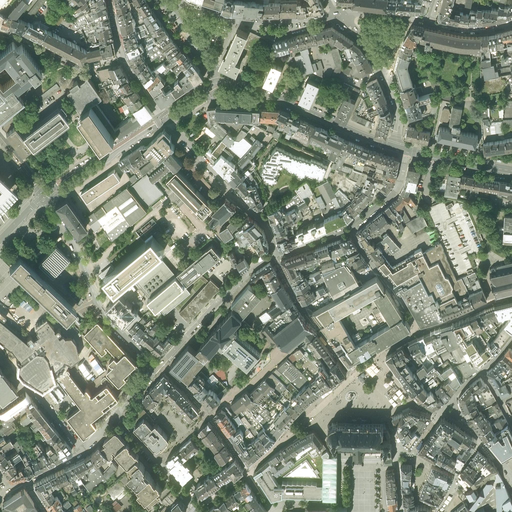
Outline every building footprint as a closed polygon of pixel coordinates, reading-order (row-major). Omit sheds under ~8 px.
[(0,0),(0,23),(1,17),(3,15),(0,12),(10,0),(0,0)] [(0,23),(0,25),(13,28),(17,19),(13,17),(14,16),(15,17),(27,2),(25,0),(18,0),(8,13),(8,14),(7,16),(3,15),(1,17),(0,23)] [(29,21),(45,0),(38,0),(24,17),(29,21)] [(80,5),(86,0),(85,0),(77,0),(76,1),(78,2),(77,2),(73,6),(75,7),(74,8),(71,11),(72,12),(80,5)] [(89,0),(87,2),(86,0),(80,5),(72,12),(74,15),(91,1),(92,0),(91,0),(89,0)] [(106,5),(106,4),(105,0),(102,0),(94,5),(91,6),(93,10),(97,8),(106,5)] [(126,0),(116,5),(118,13),(130,8),(131,7),(128,0),(127,0),(126,0)] [(142,15),(152,10),(146,0),(139,4),(137,4),(141,11),(142,15)] [(224,1),(219,0),(214,0),(213,7),(222,10),(224,1)] [(223,0),(224,1),(222,10),(221,10),(222,10),(223,11),(226,12),(227,13),(228,13),(229,13),(231,13),(232,13),(235,0),(234,0),(223,0)] [(245,1),(235,0),(232,13),(233,13),(243,14),(245,1)] [(280,0),(280,1),(280,5),(279,13),(285,13),(291,13),(296,13),(297,3),(297,0),(280,0)] [(301,0),(297,0),(297,3),(296,13),(302,13),(307,13),(306,1),(302,1),(301,0)] [(309,1),(306,1),(307,13),(315,12),(322,11),(324,8),(318,0),(310,0),(311,2),(310,2),(309,2),(309,1)] [(352,0),(352,1),(352,5),(357,6),(369,7),(379,8),(387,9),(387,0),(352,0)] [(396,0),(387,0),(387,9),(389,9),(395,10),(396,0)] [(415,12),(415,0),(396,0),(395,10),(415,12)] [(430,0),(418,0),(415,0),(415,12),(415,10),(418,11),(420,11),(420,12),(422,11),(424,11),(425,10),(426,9),(427,8),(427,7),(428,7),(430,0)] [(94,5),(91,1),(74,15),(75,15),(75,16),(85,10),(88,8),(91,6),(94,5)] [(252,2),(245,1),(243,14),(254,15),(262,16),(262,14),(264,2),(256,2),(255,1),(254,1),(253,1),(252,2)] [(280,5),(280,1),(274,2),(268,2),(264,2),(262,14),(268,14),(279,13),(280,5)] [(452,4),(442,1),(438,15),(439,18),(448,20),(449,13),(450,11),(448,10),(448,9),(450,9),(452,4)] [(97,8),(93,10),(90,12),(88,12),(87,13),(85,14),(77,19),(79,22),(93,15),(107,10),(106,4),(106,5),(97,8)] [(504,7),(498,7),(498,9),(497,21),(505,18),(508,6),(504,5),(504,7)] [(85,10),(75,16),(77,19),(85,14),(87,13),(88,12),(90,12),(88,8),(85,10)] [(130,8),(118,13),(120,23),(134,18),(130,8)] [(498,9),(492,8),(492,10),(483,9),(483,10),(483,11),(482,23),(497,21),(498,9)] [(477,9),(473,9),(470,9),(469,13),(468,23),(475,23),(476,18),(477,14),(476,14),(477,9)] [(93,15),(95,19),(101,17),(108,15),(107,10),(93,15)] [(143,16),(144,18),(152,29),(162,24),(154,13),(153,11),(152,10),(142,15),(143,16)] [(455,14),(454,13),(453,13),(453,14),(449,13),(448,20),(458,22),(460,11),(455,10),(455,14)] [(463,12),(460,11),(458,22),(462,23),(468,23),(469,13),(463,12)] [(53,23),(51,24),(56,28),(64,18),(60,13),(53,23)] [(76,29),(77,29),(91,22),(95,19),(93,15),(79,22),(77,19),(71,23),(76,29)] [(89,25),(90,27),(98,24),(110,21),(108,15),(101,17),(95,19),(91,22),(91,24),(89,25)] [(13,28),(21,32),(28,22),(29,21),(24,17),(23,21),(18,18),(17,19),(13,28)] [(120,23),(123,33),(135,28),(133,24),(136,23),(134,18),(120,23)] [(44,23),(40,21),(40,22),(49,27),(51,24),(53,23),(47,19),(44,23)] [(24,33),(39,41),(47,30),(49,27),(40,22),(40,21),(40,22),(37,21),(35,21),(34,22),(32,24),(30,23),(28,22),(21,32),(24,33)] [(111,25),(110,21),(98,24),(90,27),(82,30),(84,34),(95,29),(111,25)] [(91,24),(91,22),(77,29),(78,32),(82,30),(90,27),(89,25),(91,24)] [(162,24),(152,29),(154,34),(156,33),(162,30),(164,28),(162,24)] [(102,42),(114,40),(111,25),(95,29),(97,35),(99,35),(101,42),(102,42)] [(421,34),(423,27),(414,25),(413,25),(411,26),(408,32),(417,37),(418,37),(419,34),(421,34)] [(331,39),(334,41),(340,32),(332,26),(329,27),(323,29),(326,39),(331,38),(331,39)] [(137,32),(125,37),(124,37),(126,49),(153,37),(152,35),(149,31),(148,31),(146,27),(137,32)] [(430,28),(423,27),(421,34),(418,47),(422,48),(438,50),(464,55),(469,55),(475,55),(481,55),(481,47),(481,36),(461,35),(430,28)] [(135,28),(123,33),(124,37),(125,37),(137,32),(135,28)] [(162,30),(156,33),(158,38),(160,40),(169,34),(164,28),(162,30)] [(247,33),(237,28),(232,40),(226,54),(237,59),(241,51),(249,33),(247,33)] [(92,44),(101,42),(99,35),(97,35),(95,29),(84,34),(86,38),(88,44),(92,44)] [(316,31),(311,32),(314,42),(326,39),(323,29),(316,31)] [(511,29),(502,33),(503,40),(507,40),(511,38),(511,29)] [(39,41),(53,48),(59,36),(47,30),(39,41)] [(249,33),(241,51),(248,55),(244,63),(250,66),(261,43),(265,45),(268,39),(254,33),(248,30),(247,33),(249,33)] [(301,34),(297,36),(299,46),(303,45),(314,42),(311,32),(301,34)] [(346,36),(340,32),(334,41),(341,47),(344,45),(353,42),(346,36)] [(416,40),(417,37),(408,32),(405,37),(404,40),(413,44),(414,42),(415,43),(417,40),(416,40)] [(499,34),(495,34),(496,45),(497,49),(501,48),(500,43),(503,43),(503,40),(502,33),(499,34)] [(162,42),(170,37),(169,34),(160,40),(162,42)] [(493,35),(488,36),(489,46),(489,47),(496,45),(495,34),(493,35)] [(55,49),(67,55),(73,44),(61,37),(59,36),(53,48),(55,49)] [(293,37),(288,38),(291,49),(299,47),(299,46),(297,36),(293,37)] [(128,57),(145,47),(155,42),(153,37),(126,49),(128,57)] [(173,40),(170,37),(162,42),(165,47),(173,40)] [(280,40),(273,42),(276,53),(279,52),(279,53),(285,51),(288,50),(291,49),(288,38),(280,40)] [(0,119),(23,100),(15,90),(34,75),(35,77),(42,71),(41,70),(43,68),(23,43),(19,46),(14,40),(0,51),(0,119)] [(104,57),(117,54),(114,40),(102,42),(103,45),(101,46),(102,49),(104,57)] [(175,43),(173,40),(165,47),(164,48),(166,50),(175,43)] [(411,50),(413,44),(404,40),(402,43),(401,46),(411,50)] [(92,44),(88,44),(89,48),(86,49),(87,51),(90,50),(91,52),(102,49),(101,46),(103,45),(102,42),(101,42),(92,44)] [(353,42),(344,45),(348,56),(359,52),(362,50),(360,47),(359,46),(357,45),(353,42)] [(177,45),(175,43),(166,50),(157,56),(159,59),(165,55),(177,45)] [(67,55),(81,62),(87,51),(73,44),(67,55)] [(180,48),(177,45),(165,55),(168,58),(173,54),(180,48)] [(317,69),(315,62),(311,63),(308,52),(309,52),(307,47),(304,48),(303,45),(299,46),(299,47),(301,53),(295,55),(299,72),(298,75),(304,78),(306,72),(316,70),(317,69)] [(511,45),(508,47),(501,48),(501,52),(511,50),(511,53),(511,45)] [(420,54),(411,50),(401,46),(400,49),(399,52),(412,57),(413,56),(418,58),(420,54)] [(128,57),(130,61),(143,54),(147,51),(145,47),(128,57)] [(181,48),(180,48),(173,54),(168,58),(167,59),(169,63),(180,54),(183,50),(181,48)] [(331,50),(336,67),(343,66),(343,65),(342,62),(341,58),(338,48),(331,50)] [(81,62),(104,57),(102,49),(91,52),(90,50),(87,51),(81,62)] [(187,54),(183,50),(180,54),(169,63),(170,63),(168,64),(170,67),(177,62),(177,61),(176,60),(177,59),(180,62),(187,54)] [(348,56),(341,58),(342,62),(351,59),(355,58),(356,61),(358,60),(366,57),(363,52),(362,50),(359,52),(348,56)] [(412,57),(399,52),(397,58),(395,64),(399,77),(402,87),(413,83),(406,62),(410,63),(412,58),(412,57)] [(511,53),(511,56),(501,58),(502,62),(510,61),(511,60),(511,53)] [(130,61),(133,66),(143,59),(145,58),(145,57),(143,54),(130,61)] [(192,60),(187,54),(180,62),(176,66),(179,68),(181,66),(181,64),(184,67),(192,60)] [(237,59),(226,54),(224,54),(220,64),(221,64),(236,71),(241,61),(237,59)] [(358,60),(356,61),(357,65),(362,74),(372,69),(369,62),(366,57),(358,60)] [(133,66),(137,71),(147,64),(147,63),(143,59),(133,66)] [(196,65),(192,60),(184,67),(187,71),(179,79),(181,82),(187,77),(187,75),(186,75),(189,72),(196,65)] [(318,61),(315,62),(317,69),(316,70),(318,77),(323,80),(322,69),(323,69),(320,60),(318,61)] [(511,60),(510,61),(511,67),(498,69),(499,75),(508,73),(511,72),(511,60)] [(144,80),(147,84),(155,77),(153,75),(160,69),(161,70),(166,66),(163,62),(152,71),(149,73),(151,75),(144,80)] [(282,68),(272,63),(266,76),(263,83),(273,88),(282,68)] [(152,71),(147,64),(137,71),(144,80),(151,75),(149,73),(152,71)] [(495,70),(493,64),(491,64),(481,66),(481,78),(499,75),(498,69),(495,70)] [(125,73),(121,65),(96,71),(102,82),(125,73)] [(187,77),(181,82),(186,89),(199,80),(204,76),(196,65),(189,72),(186,75),(187,75),(187,77)] [(343,66),(336,67),(335,67),(328,82),(334,85),(340,71),(343,66)] [(343,66),(340,71),(349,75),(351,69),(343,66)] [(125,73),(102,82),(99,84),(100,88),(104,86),(127,77),(125,73)] [(147,84),(150,89),(155,83),(156,82),(161,78),(161,77),(158,74),(155,77),(147,84)] [(102,149),(120,135),(115,129),(107,116),(97,103),(103,97),(88,77),(78,83),(77,81),(72,84),(69,87),(71,89),(67,92),(83,114),(79,117),(96,141),(102,149)] [(129,80),(127,77),(104,86),(107,92),(118,86),(125,82),(129,80)] [(150,89),(155,95),(163,89),(160,85),(164,82),(161,78),(156,82),(155,83),(150,89)] [(30,79),(21,88),(25,92),(34,83),(30,79)] [(181,92),(186,89),(181,82),(179,79),(175,82),(176,85),(171,88),(176,95),(181,92)] [(377,79),(367,84),(372,95),(383,91),(379,84),(377,79)] [(431,79),(430,79),(434,93),(441,91),(443,82),(431,79)] [(132,85),(129,80),(125,82),(118,86),(107,92),(110,97),(114,95),(132,85)] [(305,87),(299,100),(309,104),(312,99),(315,91),(317,92),(318,89),(316,88),(318,84),(308,80),(306,83),(305,83),(303,86),(305,87)] [(56,82),(38,95),(42,100),(60,87),(56,82)] [(344,83),(341,88),(357,95),(360,90),(344,83)] [(413,83),(402,87),(400,87),(403,97),(405,102),(419,97),(418,93),(423,92),(421,87),(416,88),(414,83),(413,83)] [(136,90),(132,85),(114,95),(110,97),(111,99),(110,100),(111,102),(112,101),(136,90)] [(162,105),(176,95),(171,88),(169,85),(163,89),(155,95),(162,105)] [(140,96),(136,90),(112,101),(116,109),(140,96)] [(384,95),(383,91),(372,95),(376,105),(377,104),(386,101),(384,95)] [(453,95),(440,93),(439,99),(452,101),(453,95)] [(419,97),(405,102),(407,108),(407,109),(423,104),(426,103),(425,100),(431,98),(430,94),(419,97)] [(145,102),(140,96),(116,109),(118,111),(125,118),(126,117),(132,110),(134,108),(145,102)] [(343,100),(341,104),(351,109),(355,101),(345,96),(343,100)] [(439,99),(432,101),(433,104),(432,104),(433,107),(431,107),(432,110),(431,110),(432,113),(437,112),(439,99)] [(386,101),(377,104),(380,113),(389,109),(387,103),(386,101)] [(145,102),(134,108),(142,119),(152,112),(145,102)] [(347,118),(351,109),(341,104),(338,111),(336,116),(346,121),(347,118)] [(376,109),(368,112),(370,117),(375,115),(380,113),(377,104),(376,105),(375,105),(376,109)] [(423,104),(407,109),(408,113),(410,117),(426,112),(423,104)] [(440,127),(437,138),(446,140),(448,140),(459,142),(475,146),(475,145),(477,135),(456,131),(456,128),(462,129),(462,126),(458,125),(462,107),(453,105),(451,113),(450,112),(448,108),(445,107),(442,111),(440,118),(442,122),(445,123),(448,120),(449,115),(451,115),(449,123),(451,124),(450,129),(440,127)] [(224,119),(225,117),(236,117),(236,120),(239,120),(239,117),(249,118),(250,118),(250,119),(253,119),(253,118),(259,118),(260,108),(253,108),(249,107),(238,107),(223,106),(216,106),(216,107),(216,116),(222,116),(221,119),(224,119)] [(215,107),(207,108),(208,113),(209,119),(210,120),(205,123),(206,124),(205,124),(209,128),(215,121),(216,116),(216,107),(215,107)] [(14,127),(6,134),(22,154),(31,147),(32,148),(56,130),(58,128),(67,121),(58,108),(27,132),(22,136),(22,137),(14,127)] [(126,117),(132,126),(142,119),(134,108),(132,110),(126,117)] [(279,109),(260,108),(259,118),(259,119),(267,119),(267,118),(269,118),(269,119),(276,119),(278,120),(280,117),(277,116),(280,109),(279,109)] [(275,134),(278,136),(282,128),(285,122),(289,113),(280,109),(277,116),(280,117),(278,120),(280,121),(280,122),(279,122),(276,130),(274,129),(273,133),(275,134)] [(379,121),(389,124),(391,117),(390,110),(389,109),(380,113),(381,114),(379,121)] [(370,128),(373,122),(356,115),(358,112),(355,111),(351,119),(370,128)] [(294,116),(289,113),(285,122),(282,128),(278,136),(282,138),(285,131),(283,130),(284,128),(288,130),(294,116)] [(300,119),(294,116),(288,130),(288,131),(285,135),(289,137),(290,136),(291,133),(291,132),(293,128),(292,128),(293,126),(296,128),(300,119)] [(132,126),(126,117),(125,118),(120,122),(119,123),(115,127),(115,129),(120,135),(125,132),(129,128),(132,126)] [(490,126),(489,121),(489,117),(487,117),(481,117),(482,127),(490,126)] [(314,125),(300,119),(296,128),(295,132),(309,138),(314,125)] [(502,124),(503,120),(489,121),(490,126),(494,125),(495,133),(497,133),(497,136),(504,135),(502,126),(502,124)] [(235,138),(215,121),(209,128),(214,132),(215,133),(222,139),(222,138),(230,145),(235,138),(234,138),(235,138)] [(389,124),(379,121),(376,129),(375,133),(384,135),(386,136),(389,124)] [(211,157),(215,160),(214,161),(218,165),(227,175),(229,177),(240,166),(243,164),(239,160),(253,144),(243,136),(250,129),(244,125),(235,138),(234,138),(235,138),(230,145),(222,138),(222,139),(212,151),(214,153),(211,157)] [(312,139),(326,145),(324,150),(328,152),(328,151),(330,152),(328,157),(335,160),(339,150),(344,139),(338,136),(338,135),(331,132),(331,133),(327,132),(328,130),(321,127),(321,128),(317,127),(314,125),(309,138),(312,139)] [(417,139),(419,129),(408,127),(406,134),(405,137),(411,138),(417,139)] [(163,158),(172,150),(171,149),(171,148),(172,148),(173,149),(175,146),(168,139),(171,136),(168,132),(164,129),(146,147),(144,145),(141,146),(140,146),(149,157),(151,161),(154,165),(157,162),(162,157),(163,158)] [(419,129),(417,139),(423,141),(428,142),(430,131),(419,129)] [(243,164),(261,143),(257,139),(253,144),(239,160),(243,164)] [(349,141),(344,139),(339,150),(344,152),(345,151),(349,141)] [(496,152),(506,150),(504,140),(483,143),(484,147),(485,153),(496,152)] [(363,147),(349,141),(345,151),(358,157),(358,156),(363,147)] [(129,154),(137,166),(149,157),(140,146),(129,154)] [(272,153),(270,158),(282,163),(287,165),(291,154),(291,153),(284,149),(284,150),(276,146),(271,152),(272,153)] [(363,147),(358,156),(363,158),(362,160),(364,161),(365,159),(369,149),(363,147)] [(369,149),(365,159),(384,165),(387,155),(369,149)] [(172,150),(163,158),(161,159),(164,162),(165,163),(171,167),(174,170),(183,162),(177,156),(172,150)] [(344,152),(339,150),(335,160),(333,163),(331,167),(336,169),(338,166),(342,158),(344,153),(344,152)] [(347,154),(344,153),(342,158),(338,166),(341,167),(342,165),(345,159),(347,154)] [(130,166),(135,174),(138,178),(142,175),(143,175),(143,174),(140,170),(137,166),(129,154),(128,155),(124,158),(130,166)] [(299,157),(291,154),(287,165),(286,166),(296,170),(296,172),(305,175),(306,172),(310,160),(302,157),(299,156),(299,157)] [(393,158),(387,155),(384,165),(386,166),(386,167),(387,167),(387,168),(387,169),(386,172),(396,175),(397,168),(399,159),(393,158)] [(279,166),(282,163),(270,158),(268,156),(263,162),(265,164),(262,167),(264,168),(260,172),(264,174),(263,176),(272,183),(278,175),(275,174),(280,167),(279,166)] [(124,158),(119,161),(125,169),(128,167),(128,168),(129,168),(130,168),(130,167),(130,166),(124,158)] [(311,158),(310,160),(306,172),(316,175),(316,174),(323,177),(328,165),(322,163),(323,162),(321,162),(311,158)] [(146,172),(147,173),(149,175),(165,163),(164,162),(163,163),(160,160),(157,162),(154,165),(155,165),(146,172)] [(240,166),(229,177),(234,183),(245,174),(253,167),(255,166),(254,164),(256,162),(254,160),(247,167),(245,165),(242,167),(240,166)] [(151,161),(140,170),(143,174),(143,175),(146,172),(155,165),(154,165),(151,161)] [(165,163),(149,175),(154,181),(158,178),(171,167),(165,163)] [(353,169),(355,170),(362,172),(364,166),(360,165),(355,163),(353,168),(353,169)] [(341,167),(338,166),(336,169),(341,171),(350,174),(352,169),(349,168),(350,168),(353,169),(353,168),(342,165),(341,167)] [(375,170),(364,166),(362,172),(364,173),(372,176),(373,175),(373,174),(374,172),(374,173),(375,170)] [(251,187),(255,184),(258,182),(261,180),(253,167),(245,174),(251,187)] [(406,177),(417,179),(419,169),(413,168),(408,167),(406,177)] [(353,169),(350,168),(349,168),(352,169),(354,170),(354,171),(360,172),(362,173),(366,175),(366,174),(367,175),(370,176),(373,177),(372,178),(378,180),(378,179),(379,179),(379,178),(373,175),(372,176),(364,173),(362,172),(355,170),(353,169)] [(395,177),(396,175),(386,172),(385,174),(384,174),(383,173),(382,173),(383,171),(376,168),(375,170),(374,173),(374,172),(373,174),(374,174),(384,176),(384,177),(384,176),(390,178),(395,179),(395,177)] [(114,169),(81,192),(87,201),(91,199),(121,178),(114,169)] [(354,170),(352,169),(350,174),(348,177),(351,179),(356,181),(355,184),(362,189),(367,175),(366,174),(366,175),(362,173),(360,172),(354,171),(354,170)] [(177,171),(177,170),(167,180),(184,197),(187,200),(193,207),(196,209),(203,216),(213,206),(194,187),(177,171)] [(457,190),(464,191),(464,186),(465,175),(464,175),(449,172),(447,183),(445,192),(445,196),(455,198),(457,190)] [(94,211),(86,218),(88,221),(90,224),(91,223),(95,228),(102,223),(105,227),(106,228),(108,232),(109,233),(113,239),(128,226),(131,223),(147,210),(145,207),(163,193),(154,181),(149,175),(147,173),(144,176),(143,175),(142,175),(142,176),(142,177),(135,183),(129,188),(128,186),(115,195),(113,197),(107,201),(103,205),(100,207),(98,209),(94,211)] [(8,182),(3,177),(0,174),(0,207),(16,190),(8,182)] [(138,178),(135,174),(130,177),(131,177),(130,178),(133,182),(138,178)] [(251,187),(245,174),(234,183),(242,193),(251,187)] [(374,184),(376,185),(378,180),(372,178),(373,177),(370,176),(367,175),(362,189),(368,192),(373,194),(374,191),(374,190),(372,189),(374,184)] [(464,186),(483,189),(484,179),(473,177),(465,175),(464,186)] [(384,177),(384,176),(383,180),(385,181),(380,188),(387,193),(391,187),(394,184),(395,179),(390,178),(384,176),(384,177)] [(417,179),(406,177),(403,186),(411,188),(416,189),(418,183),(416,182),(417,179)] [(376,185),(380,188),(385,181),(383,180),(383,181),(379,179),(378,179),(378,180),(376,185)] [(483,189),(491,191),(498,192),(500,181),(494,180),(484,179),(483,189)] [(299,192),(302,196),(306,195),(313,192),(311,189),(309,184),(306,180),(304,182),(306,186),(304,187),(302,183),(295,188),(299,192)] [(332,198),(336,196),(335,194),(328,181),(323,183),(331,199),(332,199),(332,198)] [(511,183),(500,181),(498,192),(498,196),(508,198),(509,199),(511,199),(511,183)] [(254,192),(257,190),(255,184),(251,187),(242,193),(247,198),(254,192)] [(407,197),(407,196),(411,188),(403,186),(400,194),(407,197)] [(347,197),(339,189),(335,194),(336,196),(336,197),(340,196),(344,204),(348,199),(347,197)] [(350,194),(347,197),(348,199),(351,202),(360,210),(366,203),(365,202),(366,202),(368,200),(370,198),(371,197),(371,196),(373,194),(368,192),(362,189),(358,192),(355,194),(356,195),(355,195),(352,192),(350,192),(350,194)] [(477,203),(478,190),(474,189),(471,189),(470,196),(469,201),(477,203)] [(256,197),(259,196),(257,190),(254,192),(247,198),(252,204),(257,201),(256,197)] [(498,192),(491,191),(488,205),(497,207),(498,196),(498,192)] [(287,200),(279,205),(284,214),(294,208),(293,207),(295,206),(298,204),(305,200),(302,196),(299,192),(292,196),(287,200)] [(436,194),(429,192),(430,193),(497,208),(496,209),(504,211),(511,210),(511,209),(507,209),(503,208),(497,207),(488,205),(477,203),(469,201),(463,200),(445,196),(438,194),(436,194)] [(400,194),(398,198),(395,201),(401,207),(404,203),(406,203),(410,198),(410,197),(407,196),(407,197),(400,194)] [(165,195),(151,207),(153,209),(167,198),(165,195)] [(260,208),(263,206),(261,201),(259,196),(256,197),(257,201),(252,204),(254,206),(257,209),(260,208)] [(334,208),(336,213),(343,211),(340,206),(336,197),(336,196),(332,198),(332,199),(336,207),(334,208)] [(320,197),(316,199),(317,202),(320,208),(322,213),(325,212),(323,208),(326,207),(323,200),(322,201),(320,197)] [(410,221),(403,210),(400,213),(402,218),(404,223),(407,225),(410,229),(412,233),(425,226),(427,225),(418,204),(416,205),(410,198),(406,203),(411,208),(417,217),(410,221)] [(77,216),(65,199),(55,205),(76,234),(76,235),(85,227),(77,216)] [(226,199),(212,212),(214,213),(209,219),(214,224),(219,219),(221,221),(235,207),(234,205),(232,204),(231,203),(229,202),(228,200),(226,199)] [(308,205),(305,200),(298,204),(301,210),(303,208),(308,205)] [(476,231),(464,202),(459,205),(458,202),(455,203),(453,205),(452,202),(446,205),(444,200),(435,204),(427,208),(436,230),(430,232),(435,243),(441,241),(456,275),(467,271),(468,273),(473,271),(473,270),(472,268),(473,268),(468,256),(477,252),(484,249),(483,247),(481,242),(480,240),(483,239),(478,230),(476,231)] [(392,203),(400,213),(403,210),(401,207),(395,201),(392,203)] [(319,208),(320,208),(317,202),(311,205),(314,210),(317,209),(319,208)] [(353,216),(360,210),(351,202),(346,208),(353,216)] [(397,216),(399,219),(402,218),(400,213),(392,203),(389,206),(397,214),(397,216)] [(269,212),(272,223),(280,216),(284,214),(279,205),(269,212)] [(301,210),(298,212),(301,218),(301,217),(301,218),(304,216),(307,215),(306,214),(308,213),(311,212),(308,205),(303,208),(301,210)] [(389,206),(385,209),(394,218),(397,216),(397,214),(389,206)] [(295,208),(294,208),(284,214),(286,216),(288,219),(292,217),(297,213),(295,208)] [(343,211),(348,221),(353,216),(346,208),(343,211)] [(385,209),(382,212),(391,222),(393,224),(396,222),(394,218),(385,209)] [(348,221),(343,211),(336,213),(335,214),(334,215),(335,215),(328,218),(326,219),(324,219),(325,221),(327,231),(329,230),(339,226),(348,221)] [(301,218),(298,212),(297,213),(292,217),(294,221),(298,219),(301,218)] [(374,218),(383,229),(385,227),(388,225),(391,222),(382,212),(378,215),(374,218)] [(272,223),(274,229),(284,226),(282,222),(284,221),(282,219),(286,216),(284,214),(280,216),(272,223)] [(511,214),(504,214),(503,230),(511,230),(511,214)] [(239,223),(237,225),(241,228),(241,227),(242,228),(243,228),(244,228),(254,222),(247,215),(244,218),(239,223)] [(219,230),(225,239),(234,234),(242,228),(241,227),(241,228),(237,225),(239,223),(236,219),(234,218),(233,217),(231,219),(232,220),(227,225),(219,230)] [(274,229),(276,234),(286,231),(288,230),(287,227),(286,225),(294,221),(292,217),(288,219),(284,221),(282,222),(284,226),(274,229)] [(374,218),(370,222),(378,231),(379,232),(381,231),(383,229),(374,218)] [(326,231),(327,231),(325,221),(323,222),(317,225),(316,223),(308,226),(309,228),(304,231),(303,229),(296,231),(297,234),(295,234),(295,235),(297,242),(297,243),(298,243),(297,244),(326,231)] [(251,239),(263,230),(259,226),(254,222),(244,228),(243,228),(242,228),(234,234),(241,248),(242,248),(246,246),(248,248),(251,246),(254,243),(253,241),(251,239)] [(370,222),(366,225),(373,233),(374,234),(378,231),(370,222)] [(366,234),(368,237),(373,233),(366,225),(361,229),(366,234)] [(356,233),(360,239),(366,234),(361,229),(356,233)] [(267,248),(268,246),(268,245),(263,231),(263,230),(251,239),(253,241),(256,238),(257,239),(258,239),(259,242),(256,243),(261,251),(267,248)] [(511,230),(503,230),(503,242),(511,242),(511,230)] [(276,234),(277,239),(287,237),(288,236),(288,234),(287,234),(286,231),(276,234)] [(368,237),(370,240),(372,243),(373,242),(374,242),(374,243),(374,244),(374,245),(375,246),(380,243),(381,241),(384,239),(382,236),(379,232),(378,231),(374,234),(373,233),(368,237)] [(388,247),(393,253),(400,248),(393,240),(386,233),(382,236),(384,239),(381,241),(383,243),(386,241),(390,246),(388,247)] [(368,237),(366,234),(360,239),(362,242),(364,246),(370,240),(368,237)] [(287,237),(277,239),(277,241),(280,248),(281,249),(282,250),(295,245),(297,244),(298,243),(297,243),(297,242),(295,235),(293,235),(292,235),(292,237),(287,238),(287,237)] [(111,271),(104,277),(116,291),(123,284),(164,250),(159,243),(153,236),(115,268),(111,271)] [(340,240),(344,251),(347,250),(347,251),(353,249),(352,248),(355,246),(355,245),(350,237),(343,239),(340,240)] [(340,252),(344,251),(340,240),(334,243),(328,245),(331,255),(335,253),(336,255),(340,253),(340,252)] [(368,253),(375,246),(374,245),(374,244),(374,243),(374,242),(373,242),(372,243),(370,240),(364,246),(368,253)] [(371,256),(373,260),(381,253),(388,247),(390,246),(386,241),(383,243),(381,241),(380,243),(375,246),(368,253),(371,256)] [(464,283),(461,277),(457,279),(452,270),(449,264),(450,264),(446,256),(447,256),(443,248),(444,248),(441,242),(435,245),(423,252),(421,248),(415,251),(415,252),(410,255),(414,262),(417,260),(422,269),(418,270),(429,291),(432,290),(435,297),(450,290),(451,290),(452,291),(456,300),(470,294),(464,283)] [(221,254),(212,244),(207,248),(207,247),(196,256),(177,272),(181,277),(184,280),(187,283),(197,275),(199,273),(221,254)] [(331,255),(328,245),(324,246),(320,247),(315,249),(318,258),(320,264),(321,264),(323,270),(335,266),(331,255)] [(38,265),(43,269),(47,273),(52,278),(63,266),(69,259),(55,246),(38,265)] [(346,254),(347,257),(348,257),(359,252),(358,251),(355,246),(352,248),(353,249),(347,251),(347,250),(344,251),(346,255),(346,254)] [(381,253),(386,258),(393,253),(388,247),(381,253)] [(318,258),(315,249),(309,251),(304,252),(308,262),(318,258)] [(238,265),(242,272),(246,269),(249,267),(245,260),(244,257),(237,262),(236,259),(232,251),(228,253),(234,265),(237,264),(238,265)] [(335,253),(331,255),(335,266),(343,263),(341,260),(346,258),(347,257),(346,254),(346,255),(344,251),(340,252),(340,253),(336,255),(335,253)] [(289,276),(298,272),(296,267),(308,262),(304,252),(294,256),(281,260),(282,263),(285,270),(288,274),(289,276)] [(377,265),(386,258),(381,253),(373,260),(375,262),(377,265)] [(444,317),(435,297),(432,290),(429,291),(418,270),(422,269),(417,260),(414,262),(410,255),(392,266),(390,263),(386,258),(377,265),(381,269),(385,274),(387,273),(395,284),(394,285),(396,288),(400,294),(403,292),(419,322),(422,324),(424,324),(431,321),(444,317)] [(28,264),(19,256),(10,266),(23,278),(25,280),(38,291),(65,317),(73,308),(49,286),(42,279),(37,275),(33,271),(34,270),(28,264)] [(349,260),(352,266),(357,264),(364,260),(363,258),(361,256),(349,260)] [(136,281),(150,297),(176,275),(162,259),(136,281)] [(357,270),(358,269),(358,270),(361,269),(368,265),(366,262),(364,260),(357,264),(352,266),(355,271),(357,270)] [(332,295),(335,300),(363,285),(360,281),(358,282),(354,274),(351,271),(349,269),(351,267),(347,261),(343,263),(335,266),(323,270),(321,270),(323,274),(325,279),(327,284),(329,288),(326,289),(330,296),(332,295)] [(495,294),(495,295),(497,295),(498,294),(499,294),(505,293),(511,290),(511,261),(511,262),(511,261),(511,262),(507,263),(507,262),(506,262),(506,263),(502,264),(502,263),(501,263),(502,264),(498,265),(497,264),(497,265),(493,267),(492,266),(492,267),(490,268),(489,268),(489,269),(490,269),(491,271),(490,272),(491,272),(493,272),(491,273),(490,273),(489,273),(490,274),(491,278),(490,278),(491,280),(492,283),(493,289),(493,291),(494,290),(495,294)] [(258,280),(263,277),(261,273),(273,268),(271,265),(270,263),(254,274),(253,274),(250,277),(252,280),(254,279),(255,282),(258,280)] [(99,274),(102,279),(104,277),(111,271),(115,268),(111,264),(99,274)] [(370,268),(368,265),(361,269),(358,270),(358,269),(357,270),(360,275),(370,268)] [(261,273),(263,277),(264,277),(275,272),(274,270),(273,268),(261,273)] [(45,275),(47,273),(43,269),(41,271),(37,275),(42,279),(45,275)] [(304,278),(292,284),(293,286),(295,288),(308,282),(311,280),(323,274),(321,270),(304,278)] [(298,272),(289,276),(290,278),(290,280),(302,275),(300,271),(298,272)] [(471,273),(466,275),(469,281),(469,282),(478,278),(475,271),(472,272),(472,273),(471,273)] [(265,280),(276,275),(276,273),(275,272),(264,277),(265,280)] [(199,273),(197,275),(204,282),(206,284),(179,313),(187,321),(189,322),(220,288),(210,279),(208,282),(207,281),(201,275),(199,273)] [(303,274),(302,275),(290,280),(291,282),(292,284),(304,278),(303,274)] [(308,282),(295,288),(296,291),(297,293),(325,279),(323,274),(311,280),(308,282)] [(150,297),(148,299),(156,309),(159,307),(185,285),(182,282),(183,281),(184,280),(181,277),(179,278),(176,275),(150,297)] [(271,290),(282,284),(280,282),(279,279),(277,277),(276,275),(265,280),(271,291),(271,290)] [(377,276),(363,285),(374,294),(384,288),(381,282),(377,276)] [(470,294),(474,304),(481,301),(487,299),(480,284),(478,278),(469,282),(469,281),(464,283),(470,294)] [(325,279),(297,293),(298,295),(300,298),(313,291),(327,284),(325,279)] [(284,308),(292,301),(287,293),(282,284),(271,290),(279,302),(284,308)] [(191,292),(185,285),(159,307),(165,314),(191,292)] [(249,285),(231,305),(236,310),(234,312),(241,319),(261,297),(257,292),(249,285)] [(354,305),(374,294),(363,285),(335,300),(312,313),(318,321),(320,325),(340,313),(354,305)] [(70,296),(78,303),(76,305),(79,307),(83,302),(81,299),(84,296),(80,292),(81,291),(77,287),(70,296)] [(384,288),(374,294),(375,297),(376,299),(375,300),(381,310),(374,314),(380,324),(387,320),(387,321),(378,327),(378,329),(402,314),(399,309),(392,298),(386,287),(384,288)] [(435,297),(444,317),(445,317),(450,315),(451,315),(456,312),(456,313),(462,310),(474,304),(470,294),(456,300),(452,291),(451,290),(450,290),(435,297)] [(313,291),(300,298),(301,300),(302,303),(305,302),(315,296),(313,291)] [(126,303),(119,297),(107,309),(114,315),(113,316),(114,316),(113,317),(115,318),(116,319),(117,319),(123,325),(129,330),(133,326),(136,322),(141,317),(135,312),(129,306),(131,305),(129,303),(127,302),(126,303)] [(273,316),(275,319),(277,318),(278,319),(284,314),(295,306),(294,304),(292,301),(284,308),(273,316)] [(511,301),(509,302),(502,304),(494,305),(499,316),(501,322),(504,324),(511,330),(511,301)] [(273,316),(284,308),(279,302),(273,307),(268,310),(271,313),(273,316)] [(490,307),(485,309),(492,319),(499,316),(494,305),(490,307)] [(295,306),(284,314),(288,319),(298,311),(296,309),(295,306)] [(492,319),(485,309),(483,310),(480,311),(487,322),(492,319)] [(242,319),(241,319),(234,312),(232,310),(221,323),(220,323),(217,326),(215,328),(213,330),(214,330),(211,333),(211,334),(200,347),(210,355),(218,346),(222,349),(223,348),(229,353),(228,354),(229,355),(230,354),(247,369),(260,354),(236,333),(237,332),(233,328),(242,319)] [(57,377),(79,406),(92,395),(91,395),(91,392),(88,388),(87,388),(84,390),(84,392),(68,372),(69,371),(69,370),(67,368),(67,367),(66,368),(65,368),(67,365),(68,362),(71,363),(79,356),(77,347),(76,343),(71,336),(64,337),(63,335),(62,335),(59,337),(57,335),(60,333),(61,332),(59,329),(57,329),(54,331),(54,329),(48,320),(45,320),(36,328),(36,333),(38,336),(35,338),(33,340),(31,337),(30,337),(27,339),(27,342),(24,340),(0,320),(0,317),(3,320),(4,320),(6,318),(6,317),(0,311),(0,341),(1,343),(3,342),(4,345),(10,349),(11,349),(15,354),(21,362),(19,364),(18,371),(23,377),(41,388),(42,388),(53,379),(53,376),(55,375),(56,375),(57,377)] [(298,311),(288,319),(290,321),(299,313),(298,312),(298,311)] [(478,312),(477,313),(483,324),(487,322),(480,311),(478,312)] [(273,316),(271,313),(269,315),(266,312),(259,317),(263,323),(273,316)] [(306,321),(299,313),(290,321),(274,334),(273,334),(278,340),(278,341),(279,342),(280,341),(283,345),(288,350),(296,343),(303,337),(313,329),(306,321)] [(327,333),(328,335),(344,324),(346,323),(345,321),(340,313),(320,325),(327,333)] [(483,324),(477,313),(473,315),(469,316),(477,329),(484,325),(483,324)] [(276,320),(268,326),(274,334),(290,321),(288,319),(284,314),(278,319),(276,321),(276,320)] [(380,346),(384,343),(410,326),(403,314),(402,314),(378,329),(374,332),(372,333),(372,332),(370,333),(369,332),(361,337),(356,341),(346,347),(355,360),(359,358),(365,354),(377,347),(378,346),(378,347),(380,346)] [(465,318),(460,320),(468,334),(477,329),(469,316),(465,318)] [(499,316),(492,319),(497,325),(501,322),(499,316)] [(153,322),(150,319),(145,324),(145,325),(142,328),(144,330),(146,328),(148,331),(150,329),(153,332),(149,335),(151,337),(160,329),(158,327),(160,325),(157,322),(155,324),(153,322)] [(492,319),(487,322),(491,326),(492,325),(494,328),(488,332),(491,335),(497,331),(494,327),(497,325),(492,319)] [(468,334),(460,320),(453,322),(460,335),(459,336),(463,344),(465,343),(478,366),(495,351),(488,344),(486,340),(481,332),(480,333),(470,339),(468,334)] [(137,329),(140,326),(136,322),(133,326),(129,330),(130,331),(133,334),(137,329)] [(453,322),(448,324),(430,330),(435,339),(433,340),(435,345),(438,350),(443,359),(447,357),(457,353),(466,374),(472,370),(478,366),(465,343),(463,344),(459,336),(460,335),(453,322)] [(125,352),(97,323),(95,326),(91,329),(90,329),(86,333),(86,334),(85,335),(86,336),(85,337),(89,341),(90,341),(91,342),(91,343),(95,347),(96,347),(97,348),(96,349),(100,353),(101,353),(102,354),(103,353),(104,353),(107,350),(105,348),(106,346),(115,356),(118,358),(119,360),(118,361),(117,360),(118,360),(115,357),(109,361),(109,363),(111,365),(112,365),(113,365),(114,366),(114,368),(111,368),(107,372),(108,372),(108,373),(112,377),(113,377),(113,378),(115,376),(116,377),(114,379),(114,380),(117,383),(118,383),(119,384),(120,383),(121,383),(125,379),(125,378),(130,374),(131,374),(137,368),(137,367),(138,366),(137,366),(137,364),(131,359),(130,359),(125,352)] [(346,347),(356,341),(352,334),(346,323),(344,324),(328,335),(335,331),(338,335),(341,339),(343,342),(346,347)] [(511,332),(511,330),(504,324),(497,332),(497,331),(491,335),(502,344),(507,337),(511,332)] [(484,325),(477,329),(480,333),(481,332),(486,340),(490,337),(491,335),(488,332),(485,329),(484,325)] [(142,328),(140,326),(137,329),(133,334),(135,336),(137,337),(141,333),(143,331),(144,330),(142,328)] [(278,343),(279,342),(278,341),(278,340),(273,334),(274,334),(268,326),(267,326),(263,330),(272,341),(270,342),(274,346),(278,343)] [(316,334),(317,333),(315,331),(313,329),(303,337),(307,341),(316,334)] [(477,329),(468,334),(470,339),(480,333),(477,329)] [(443,359),(438,350),(435,345),(433,340),(435,339),(430,330),(426,332),(417,336),(426,350),(429,355),(434,361),(437,365),(443,359)] [(145,333),(143,331),(141,333),(137,337),(139,339),(140,340),(142,337),(145,333)] [(330,341),(338,335),(335,331),(328,335),(327,336),(328,338),(330,340),(330,341)] [(358,331),(352,334),(356,341),(361,337),(358,331)] [(142,337),(140,340),(142,341),(143,343),(148,337),(149,335),(146,332),(145,333),(142,337)] [(321,352),(327,348),(325,346),(322,342),(316,334),(307,341),(314,350),(312,351),(316,356),(321,352)] [(147,346),(151,350),(156,344),(161,340),(156,336),(154,339),(151,337),(149,335),(148,337),(143,343),(147,346)] [(165,351),(165,352),(169,348),(173,344),(173,343),(165,335),(161,340),(156,344),(165,351)] [(333,344),(341,339),(338,335),(330,341),(331,341),(332,342),(333,344)] [(491,335),(490,337),(493,338),(488,344),(495,351),(499,347),(502,344),(491,335)] [(418,355),(426,350),(417,336),(413,339),(408,341),(418,355)] [(305,342),(307,341),(303,337),(296,343),(298,346),(300,348),(303,346),(306,344),(305,342)] [(335,348),(343,342),(341,339),(333,344),(334,346),(335,348)] [(303,346),(300,348),(306,356),(307,357),(312,360),(317,365),(319,366),(322,364),(320,361),(316,360),(311,356),(309,354),(312,351),(314,350),(307,341),(305,342),(306,344),(303,346)] [(411,360),(418,355),(408,341),(405,343),(402,344),(412,357),(410,358),(411,360)] [(339,353),(346,347),(343,342),(335,348),(337,350),(339,353)] [(165,351),(156,344),(151,350),(154,352),(158,355),(159,353),(160,354),(161,355),(162,353),(163,354),(165,351)] [(412,357),(402,344),(400,346),(397,347),(400,353),(403,351),(406,356),(408,359),(410,358),(412,357)] [(205,361),(196,353),(188,346),(170,367),(172,370),(174,371),(174,372),(176,373),(176,374),(177,374),(177,375),(179,376),(181,377),(188,384),(195,378),(193,376),(205,361)] [(210,355),(200,347),(198,350),(196,353),(205,361),(210,355)] [(355,361),(355,360),(346,347),(339,353),(349,365),(353,362),(355,361)] [(401,360),(406,356),(403,351),(400,353),(397,347),(395,349),(392,351),(397,360),(400,364),(402,363),(401,360)] [(300,348),(297,349),(293,352),(297,357),(300,360),(299,360),(306,367),(310,371),(315,376),(322,370),(319,366),(317,365),(312,360),(307,357),(306,356),(300,348)] [(321,352),(330,364),(325,367),(327,369),(336,381),(339,378),(346,372),(345,371),(338,360),(336,361),(327,348),(321,352)] [(429,355),(426,350),(418,355),(424,362),(427,367),(434,361),(429,355)] [(397,360),(392,351),(385,355),(390,362),(397,371),(402,367),(400,364),(397,360)] [(297,357),(293,352),(290,355),(287,358),(292,362),(297,357)] [(511,358),(505,352),(500,358),(510,366),(511,367),(511,366),(511,358)] [(454,367),(461,378),(464,375),(466,374),(457,353),(447,357),(454,367)] [(411,360),(410,358),(408,359),(406,360),(415,371),(415,370),(417,369),(417,367),(424,362),(418,355),(411,360)] [(443,359),(437,365),(441,369),(443,372),(445,374),(446,373),(449,377),(456,385),(459,382),(462,379),(461,378),(454,367),(447,357),(443,359)] [(289,379),(300,389),(310,399),(314,396),(320,391),(310,381),(308,379),(307,377),(302,372),(292,362),(287,358),(282,363),(277,368),(282,373),(289,379)] [(500,358),(492,367),(502,375),(510,366),(500,358)] [(402,367),(397,371),(400,376),(403,380),(415,371),(406,360),(402,363),(400,364),(402,367)] [(431,370),(434,374),(437,371),(440,374),(443,372),(441,369),(437,365),(434,361),(427,367),(428,368),(431,370)] [(373,362),(362,371),(365,375),(376,365),(373,362)] [(421,373),(428,368),(427,367),(424,362),(417,367),(417,369),(421,373)] [(325,374),(332,384),(334,382),(336,381),(327,369),(325,367),(322,364),(319,366),(322,370),(325,374)] [(0,398),(2,400),(5,398),(6,399),(11,396),(10,394),(17,389),(11,381),(10,381),(1,370),(0,367),(0,398)] [(306,367),(302,372),(307,377),(308,379),(310,381),(315,376),(310,371),(306,367)] [(487,371),(495,385),(504,380),(505,379),(502,375),(492,367),(487,371)] [(277,378),(282,373),(277,368),(271,373),(277,378)] [(315,376),(325,387),(328,386),(332,384),(325,374),(322,370),(315,376)] [(415,371),(403,380),(407,386),(412,391),(424,381),(415,370),(415,371)] [(434,383),(440,380),(434,374),(431,370),(427,374),(429,377),(428,378),(434,383)] [(195,378),(188,384),(191,388),(194,391),(200,386),(202,385),(209,378),(207,376),(207,377),(201,371),(195,378)] [(277,378),(271,373),(266,378),(275,386),(281,391),(286,386),(277,378)] [(165,392),(167,394),(170,391),(167,388),(172,382),(164,375),(156,383),(165,392)] [(207,391),(215,384),(219,381),(213,375),(209,378),(202,385),(207,391)] [(310,381),(320,391),(325,388),(325,387),(315,376),(310,381)] [(456,385),(449,377),(446,380),(451,385),(452,385),(454,388),(455,386),(456,385)] [(487,386),(480,377),(470,385),(472,389),(475,387),(477,390),(481,387),(482,389),(487,386)] [(267,393),(268,394),(272,390),(275,386),(266,378),(263,381),(262,380),(261,381),(258,385),(267,393)] [(428,378),(424,381),(412,391),(415,395),(419,398),(431,388),(434,384),(434,383),(428,378)] [(300,389),(289,379),(288,380),(290,382),(286,386),(295,394),(300,389)] [(451,385),(446,380),(445,379),(442,382),(451,392),(454,388),(452,385),(451,385)] [(448,395),(451,392),(442,382),(440,380),(434,383),(434,384),(441,394),(444,398),(448,395)] [(495,385),(501,397),(511,393),(504,380),(495,385)] [(172,400),(181,390),(177,387),(172,382),(167,388),(170,391),(167,394),(166,394),(171,399),(172,400)] [(165,392),(156,383),(149,391),(159,400),(162,397),(161,396),(165,392)] [(94,395),(92,395),(79,406),(67,416),(66,417),(82,436),(83,437),(88,432),(97,426),(97,425),(92,419),(106,408),(110,406),(119,398),(108,384),(107,384),(94,394),(94,395)] [(200,397),(205,402),(215,394),(213,391),(218,387),(215,384),(207,391),(200,397)] [(434,384),(431,388),(437,394),(438,396),(441,394),(434,384)] [(207,391),(202,385),(200,386),(194,391),(197,393),(200,397),(207,391)] [(254,389),(249,394),(254,398),(257,401),(259,402),(267,393),(258,385),(254,389)] [(472,389),(470,385),(467,387),(459,397),(459,399),(459,401),(459,402),(476,393),(472,389)] [(286,386),(281,391),(283,393),(290,399),(295,394),(286,386)] [(228,390),(226,388),(217,396),(220,400),(227,393),(228,390)] [(431,388),(419,398),(426,402),(428,399),(437,394),(431,388)] [(480,393),(482,396),(485,395),(487,399),(494,396),(489,388),(483,391),(480,393)] [(295,394),(305,404),(307,402),(310,399),(300,389),(295,394)] [(178,407),(188,398),(181,390),(172,400),(178,407)] [(268,394),(276,401),(280,396),(272,390),(268,394)] [(29,397),(25,391),(16,398),(10,403),(3,409),(0,411),(0,418),(1,419),(15,408),(29,397)] [(159,400),(149,391),(142,398),(149,405),(152,407),(159,400)] [(244,393),(241,395),(249,404),(247,405),(254,412),(255,411),(257,409),(260,412),(264,408),(259,402),(257,401),(254,398),(249,394),(247,391),(244,393)] [(276,401),(268,394),(267,393),(259,402),(264,408),(268,412),(277,401),(276,401)] [(271,415),(274,417),(284,405),(286,406),(291,400),(290,399),(283,393),(280,396),(276,401),(277,401),(268,412),(271,414),(271,415)] [(476,393),(459,402),(461,405),(463,410),(481,402),(484,401),(487,399),(485,395),(482,396),(478,398),(476,394),(476,393)] [(205,402),(210,409),(214,406),(220,401),(220,400),(217,396),(215,394),(205,402)] [(291,400),(300,408),(304,404),(305,404),(295,394),(290,399),(291,400)] [(428,399),(426,402),(433,406),(435,405),(437,403),(444,398),(441,394),(438,396),(437,394),(428,399)] [(237,412),(241,409),(244,406),(247,405),(249,404),(241,395),(237,398),(231,403),(237,412)] [(487,399),(484,401),(485,403),(482,404),(484,408),(497,402),(494,396),(487,399)] [(26,400),(11,411),(14,415),(25,406),(26,406),(28,408),(31,406),(34,403),(32,400),(29,397),(26,400)] [(188,398),(178,407),(180,410),(182,412),(192,403),(190,401),(188,398)] [(300,408),(291,400),(286,406),(296,414),(297,412),(298,411),(300,408)] [(481,402),(463,410),(465,413),(467,416),(481,409),(484,408),(482,404),(481,402)] [(481,409),(486,418),(494,413),(495,413),(501,409),(497,402),(484,408),(481,409)] [(23,422),(31,416),(36,413),(40,410),(37,407),(34,403),(31,406),(28,408),(26,409),(28,413),(20,418),(23,422)] [(182,412),(189,420),(193,417),(196,415),(198,414),(197,413),(199,411),(192,403),(182,412)] [(244,406),(241,409),(253,425),(258,430),(264,425),(263,423),(253,413),(254,412),(247,405),(244,406)] [(284,405),(274,417),(285,426),(296,414),(286,406),(284,405)] [(215,414),(215,415),(218,419),(228,411),(224,406),(215,414)] [(145,412),(142,409),(134,416),(139,422),(147,415),(145,412)] [(256,437),(260,433),(258,430),(253,425),(241,409),(237,412),(238,413),(256,437)] [(486,418),(481,409),(467,416),(470,420),(473,424),(486,418)] [(501,409),(495,413),(499,420),(502,418),(502,419),(505,418),(501,409)] [(30,423),(32,426),(41,419),(44,416),(43,414),(40,410),(36,413),(31,416),(34,419),(30,423)] [(403,417),(406,420),(409,419),(410,418),(407,414),(406,415),(402,410),(392,415),(395,421),(403,417)] [(10,418),(14,415),(11,411),(1,420),(3,423),(0,425),(0,429),(12,420),(10,418)] [(228,411),(218,419),(220,422),(222,424),(231,416),(228,411)] [(254,412),(253,413),(263,423),(264,425),(266,427),(269,424),(263,418),(265,416),(262,414),(260,412),(258,414),(255,411),(254,412)] [(418,421),(415,425),(422,431),(432,417),(432,415),(431,414),(426,412),(424,412),(421,411),(416,415),(415,414),(410,418),(409,419),(412,421),(414,418),(418,421)] [(263,418),(269,424),(274,417),(271,415),(271,414),(268,412),(265,416),(263,418)] [(252,440),(256,437),(238,413),(236,415),(233,417),(239,425),(240,427),(241,427),(243,430),(244,431),(244,432),(243,432),(241,435),(247,444),(252,440)] [(147,415),(139,422),(134,427),(146,439),(157,450),(162,446),(169,439),(150,418),(147,415)] [(231,416),(222,424),(225,429),(228,433),(233,429),(236,427),(239,425),(233,417),(232,415),(231,416)] [(41,419),(32,426),(35,429),(38,427),(39,425),(41,429),(46,425),(49,422),(48,421),(44,416),(41,419)] [(382,443),(390,443),(390,438),(390,434),(383,434),(383,424),(384,422),(383,421),(381,421),(381,422),(371,422),(370,422),(370,421),(370,419),(370,416),(369,416),(368,416),(367,416),(367,419),(365,419),(364,419),(362,419),(362,418),(362,417),(361,418),(361,417),(361,416),(360,416),(360,417),(359,417),(359,416),(358,416),(358,417),(357,417),(357,418),(357,419),(354,419),(354,418),(354,419),(352,419),(352,418),(352,416),(351,416),(350,416),(349,416),(349,418),(349,419),(349,421),(338,421),(338,420),(336,420),(336,421),(333,421),(333,422),(328,424),(328,425),(329,426),(329,427),(328,428),(328,429),(328,430),(327,431),(327,433),(328,435),(328,436),(329,436),(329,437),(330,438),(331,439),(333,440),(334,440),(335,441),(334,442),(333,442),(333,443),(333,444),(334,445),(335,446),(336,446),(337,445),(338,444),(338,443),(337,442),(341,442),(345,443),(345,447),(346,447),(346,443),(354,443),(353,454),(364,454),(364,446),(365,446),(366,446),(367,445),(367,444),(367,443),(371,443),(371,447),(373,447),(373,443),(382,443)] [(279,433),(282,429),(285,426),(274,417),(269,424),(266,427),(276,437),(279,433)] [(395,421),(397,426),(406,420),(403,417),(395,421)] [(442,418),(441,418),(437,424),(447,433),(449,434),(455,424),(444,418),(442,418)] [(486,418),(473,424),(476,428),(479,432),(490,426),(492,426),(488,420),(486,418)] [(502,418),(499,420),(495,422),(495,423),(493,424),(494,425),(493,425),(497,431),(508,424),(505,418),(502,419),(502,418)] [(406,420),(397,426),(399,432),(408,425),(409,425),(408,424),(408,423),(409,424),(412,421),(409,419),(406,420)] [(12,420),(0,429),(0,430),(3,436),(4,436),(7,434),(12,429),(17,426),(12,420)] [(42,437),(45,435),(50,431),(54,428),(52,425),(49,422),(46,425),(41,429),(44,432),(42,432),(40,434),(42,437)] [(208,422),(202,427),(206,432),(212,427),(210,424),(208,422)] [(402,438),(415,425),(411,422),(409,425),(408,425),(399,432),(402,438)] [(445,435),(447,433),(437,424),(430,433),(441,441),(443,438),(445,440),(447,437),(445,435)] [(442,446),(447,449),(451,452),(458,441),(465,432),(460,428),(455,424),(449,434),(447,437),(453,442),(449,446),(444,443),(442,446)] [(489,444),(502,459),(511,454),(511,453),(511,432),(508,424),(497,431),(494,433),(485,439),(489,444)] [(260,433),(270,444),(272,442),(274,439),(276,437),(266,427),(264,425),(258,430),(260,433)] [(422,431),(415,425),(402,438),(409,444),(412,444),(422,431)] [(479,432),(482,437),(483,439),(485,439),(494,433),(490,426),(479,432)] [(212,440),(206,432),(202,427),(200,429),(198,431),(202,435),(209,443),(212,440)] [(212,427),(206,432),(212,440),(218,435),(212,427)] [(250,452),(255,457),(258,454),(259,453),(261,452),(252,440),(247,444),(241,435),(243,432),(244,432),(244,431),(243,430),(241,427),(240,427),(236,430),(237,430),(239,433),(233,439),(234,441),(234,442),(236,444),(241,453),(244,456),(250,452)] [(48,438),(50,440),(55,437),(59,434),(56,431),(54,428),(50,431),(45,435),(47,438),(48,438)] [(322,452),(327,448),(325,444),(324,443),(323,442),(324,442),(314,428),(311,430),(306,432),(319,453),(320,453),(322,452)] [(235,432),(233,429),(228,433),(232,439),(233,439),(239,433),(237,430),(235,432)] [(105,443),(106,444),(112,451),(114,450),(125,462),(126,461),(129,465),(136,458),(138,457),(131,450),(121,438),(120,439),(118,436),(115,432),(109,438),(108,440),(105,443)] [(319,453),(306,432),(303,434),(299,436),(309,451),(312,456),(319,453)] [(469,435),(465,432),(458,441),(451,452),(449,454),(451,456),(452,456),(458,451),(459,452),(462,454),(465,449),(467,446),(469,442),(469,441),(470,441),(472,437),(469,435)] [(256,437),(265,448),(268,446),(270,444),(260,433),(256,437)] [(441,441),(430,433),(424,441),(435,450),(435,449),(437,447),(440,449),(442,446),(439,444),(441,441)] [(56,447),(57,446),(61,443),(64,441),(63,439),(59,434),(55,437),(50,440),(48,442),(49,445),(52,442),(56,447)] [(212,440),(209,443),(216,451),(225,443),(218,435),(212,440)] [(309,451),(299,436),(296,438),(293,440),(303,455),(309,451)] [(6,439),(0,444),(0,456),(4,453),(1,450),(13,442),(9,437),(6,439)] [(252,440),(261,452),(263,450),(265,448),(256,437),(252,440)] [(170,438),(169,439),(157,450),(160,453),(173,442),(170,438)] [(188,441),(185,443),(193,452),(199,447),(191,438),(188,441)] [(16,439),(13,442),(18,450),(21,454),(24,452),(25,451),(22,446),(23,446),(21,443),(19,443),(16,439)] [(303,455),(293,440),(290,442),(286,444),(297,460),(303,455)] [(37,441),(35,443),(48,465),(51,463),(55,461),(49,453),(47,454),(37,441)] [(59,453),(62,457),(71,452),(71,450),(69,447),(64,441),(61,443),(57,446),(59,448),(57,450),(59,453)] [(435,450),(424,441),(419,449),(435,459),(437,455),(433,452),(435,450)] [(35,443),(31,445),(40,458),(37,460),(42,468),(45,466),(48,465),(35,443)] [(180,448),(180,449),(188,457),(193,452),(185,443),(181,447),(180,448)] [(225,443),(216,451),(222,462),(224,460),(231,453),(225,443)] [(390,443),(382,443),(384,458),(384,461),(392,460),(391,448),(391,446),(390,443)] [(103,446),(101,448),(108,457),(111,455),(113,453),(112,451),(106,444),(104,446),(103,446)] [(297,460),(286,444),(284,446),(281,448),(292,463),(297,460)] [(45,449),(49,453),(55,461),(57,460),(62,457),(59,453),(57,450),(56,449),(55,448),(54,449),(51,448),(49,446),(45,449)] [(91,454),(90,455),(97,466),(99,465),(100,464),(108,457),(101,448),(99,446),(92,453),(91,454)] [(317,483),(323,483),(323,495),(323,497),(337,498),(336,477),(337,462),(337,459),(337,454),(332,454),(329,454),(329,451),(328,450),(327,448),(322,452),(322,454),(320,453),(319,453),(312,456),(309,451),(303,455),(297,460),(292,463),(286,468),(277,474),(274,476),(279,484),(283,484),(283,480),(288,481),(288,480),(293,481),(293,480),(298,481),(298,480),(302,481),(302,480),(307,482),(307,480),(312,482),(312,480),(317,481),(317,483)] [(292,463),(281,448),(278,450),(275,453),(286,468),(292,463)] [(172,455),(166,460),(184,480),(187,477),(193,471),(183,460),(184,458),(185,459),(188,457),(180,449),(176,453),(175,452),(172,455)] [(440,462),(445,453),(442,451),(440,449),(437,455),(435,459),(440,462)] [(459,452),(458,454),(465,459),(467,456),(470,452),(465,449),(462,454),(459,452)] [(7,457),(4,453),(0,456),(0,465),(1,467),(10,461),(12,461),(15,459),(21,454),(18,450),(10,456),(9,456),(7,457)] [(37,460),(34,461),(27,450),(25,451),(24,452),(34,472),(37,470),(42,468),(37,460)] [(449,456),(444,465),(453,469),(457,464),(454,462),(457,458),(458,459),(459,458),(457,456),(458,454),(459,452),(458,451),(452,456),(451,456),(450,456),(449,456)] [(472,466),(476,462),(479,464),(480,466),(487,458),(484,456),(481,453),(478,451),(468,463),(472,466)] [(26,464),(20,466),(24,476),(27,475),(31,473),(34,472),(24,452),(21,454),(26,464)] [(250,452),(244,456),(247,460),(249,463),(255,457),(250,452)] [(445,453),(440,462),(444,465),(449,456),(446,454),(447,453),(445,452),(445,453)] [(234,458),(231,453),(224,460),(226,463),(234,458)] [(286,468),(275,453),(272,455),(269,457),(273,462),(270,464),(277,474),(286,468)] [(457,464),(461,467),(465,459),(458,454),(457,456),(459,458),(458,459),(457,458),(454,462),(457,464)] [(84,459),(89,468),(90,470),(97,466),(90,455),(84,459)] [(236,457),(234,458),(226,463),(233,474),(235,476),(244,469),(236,457)] [(264,461),(268,466),(270,464),(273,462),(269,457),(267,459),(264,461)] [(139,485),(149,476),(148,474),(147,472),(144,468),(145,467),(136,458),(129,465),(133,470),(129,474),(134,480),(135,479),(137,481),(136,481),(139,485)] [(491,467),(494,464),(490,461),(487,458),(480,466),(482,467),(481,468),(483,470),(491,467)] [(17,461),(15,459),(12,461),(10,461),(1,467),(4,471),(7,475),(16,469),(14,467),(15,466),(13,463),(17,461)] [(84,459),(73,465),(78,474),(82,472),(84,475),(86,474),(88,473),(86,469),(89,468),(84,459)] [(483,470),(481,468),(478,466),(479,464),(476,462),(472,466),(471,468),(476,472),(479,474),(483,470)] [(113,463),(103,474),(106,480),(117,469),(113,463)] [(226,478),(233,474),(226,463),(219,468),(226,478)] [(264,469),(260,464),(254,471),(255,474),(264,469)] [(411,465),(401,464),(402,474),(410,475),(411,475),(411,465)] [(491,467),(483,470),(479,474),(471,483),(473,487),(481,482),(481,480),(497,469),(496,467),(494,464),(491,467)] [(16,469),(7,475),(10,479),(11,480),(22,476),(24,476),(20,466),(20,465),(18,467),(16,469)] [(68,467),(73,476),(78,474),(73,465),(68,467)] [(103,474),(97,466),(90,470),(91,471),(88,473),(86,474),(90,481),(84,485),(89,492),(106,480),(103,474)] [(264,469),(255,474),(265,489),(272,498),(283,495),(283,484),(279,484),(274,476),(268,466),(264,469)] [(429,473),(427,477),(438,483),(440,483),(442,484),(445,477),(446,478),(448,473),(432,466),(429,473)] [(68,467),(64,469),(69,478),(73,476),(68,467)] [(465,467),(460,474),(466,478),(470,474),(473,477),(476,472),(471,468),(469,471),(465,467)] [(226,478),(219,468),(213,472),(221,483),(226,478)] [(64,469),(55,473),(59,482),(60,483),(69,478),(64,469)] [(386,470),(386,478),(394,477),(394,469),(386,470)] [(496,488),(497,510),(503,510),(502,503),(506,511),(508,511),(511,510),(511,501),(510,497),(504,484),(498,471),(495,472),(497,477),(495,478),(495,483),(501,482),(501,485),(501,488),(496,488)] [(221,483),(213,472),(205,479),(212,489),(221,483)] [(470,474),(466,478),(471,483),(479,474),(476,472),(473,477),(470,474)] [(55,473),(49,476),(53,485),(59,482),(55,473)] [(402,477),(402,481),(410,482),(410,478),(410,475),(402,474),(402,477)] [(43,480),(47,488),(53,485),(49,476),(43,480)] [(149,476),(139,485),(141,488),(139,490),(144,496),(145,496),(147,498),(146,499),(149,502),(156,497),(156,496),(159,493),(158,492),(161,489),(154,481),(153,482),(152,481),(151,480),(152,480),(149,476)] [(427,477),(424,485),(432,488),(435,490),(437,486),(438,483),(427,477)] [(447,486),(449,487),(451,483),(452,480),(446,478),(445,477),(442,484),(447,486)] [(212,489),(205,479),(195,486),(202,496),(207,492),(212,489)] [(34,486),(40,496),(48,491),(47,488),(43,480),(36,483),(34,483),(34,486)] [(283,480),(283,484),(283,495),(286,495),(322,496),(322,495),(323,495),(323,483),(317,483),(317,481),(312,480),(312,482),(307,480),(307,482),(302,480),(302,481),(298,480),(298,481),(293,480),(293,481),(288,480),(288,481),(283,480)] [(253,491),(246,482),(244,483),(240,486),(248,498),(255,493),(253,491)] [(57,496),(62,492),(59,484),(55,487),(49,490),(54,498),(57,496)] [(438,486),(437,486),(435,490),(436,490),(439,491),(444,494),(445,492),(449,487),(447,486),(442,484),(440,488),(438,487),(438,486)] [(469,492),(465,494),(469,501),(470,500),(471,501),(472,502),(469,506),(474,510),(493,486),(493,485),(492,484),(486,484),(478,495),(477,494),(478,493),(475,488),(469,492)] [(421,493),(420,496),(429,501),(437,505),(438,503),(439,501),(433,499),(431,497),(432,495),(430,494),(432,488),(424,485),(421,493)] [(248,498),(240,486),(237,488),(234,491),(240,500),(241,502),(247,499),(248,498)] [(2,511),(15,511),(23,507),(24,509),(22,510),(23,511),(37,511),(32,503),(34,502),(24,488),(12,497),(11,496),(6,499),(5,500),(7,502),(4,503),(6,506),(3,508),(3,509),(2,511)] [(40,496),(45,504),(54,498),(49,490),(48,491),(40,496)] [(439,501),(441,498),(444,494),(439,491),(436,490),(433,495),(432,495),(431,497),(433,499),(439,501)] [(178,499),(171,491),(161,501),(166,505),(170,509),(173,506),(172,505),(178,499)] [(240,500),(234,491),(230,493),(225,497),(231,506),(240,500)] [(259,498),(255,493),(248,498),(247,499),(254,509),(249,511),(267,511),(268,511),(262,504),(259,498)] [(403,494),(403,503),(407,503),(407,506),(414,506),(414,503),(413,493),(411,494),(403,494)] [(466,504),(457,494),(457,495),(465,505),(466,504)] [(45,504),(50,511),(59,504),(61,502),(57,496),(54,498),(45,504)] [(222,511),(231,506),(225,497),(220,501),(215,504),(221,511),(222,511)] [(181,511),(187,507),(178,499),(172,505),(173,506),(178,511),(179,510),(181,511)] [(79,501),(71,506),(75,511),(82,507),(79,501)] [(118,501),(112,506),(116,510),(122,505),(118,501)] [(404,509),(404,511),(410,511),(418,511),(418,506),(414,506),(407,506),(407,503),(403,503),(404,509)]
